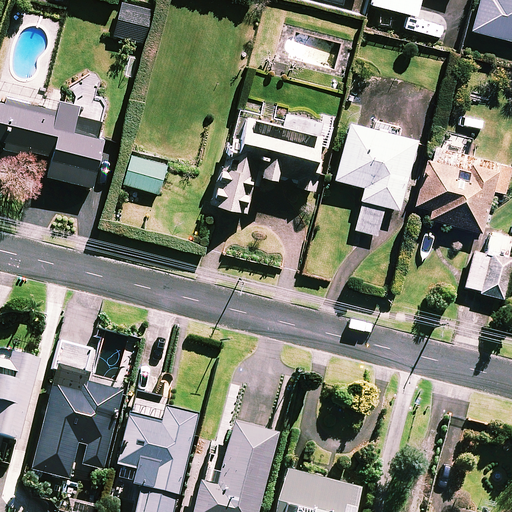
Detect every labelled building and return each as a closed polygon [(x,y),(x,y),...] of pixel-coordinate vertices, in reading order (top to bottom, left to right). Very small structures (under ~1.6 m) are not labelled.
[(368,0),(368,3),(414,14),(417,0),(368,0)] [(511,0),(475,0),(468,29),(511,40),(511,0)] [(149,11),(120,3),(112,34),(141,42),(149,11)] [(75,114),(77,104),(54,99),(51,112),(34,108),(0,100),(0,139),(3,140),(2,144),(48,154),(44,173),(89,184),(100,136),(96,135),(100,119),(75,114)] [(320,130),(238,110),(229,147),(221,145),(208,201),(245,210),(254,173),(278,179),(279,176),(296,180),(295,185),(311,189),(318,161),(313,159),(320,130)] [(395,132),(396,126),(372,120),(371,126),(345,120),(332,177),(362,185),(352,228),(375,234),(382,204),(396,207),(413,136),(395,132)] [(465,154),(469,136),(438,129),(434,147),(427,145),(413,204),(429,207),(427,218),(480,230),(490,190),(504,193),(510,164),(465,154)] [(165,163),(129,153),(121,183),(157,192),(165,163)] [(470,253),(462,287),(476,291),(475,294),(499,300),(509,259),(503,257),(508,238),(488,233),(482,256),(470,253)] [(89,350),(56,342),(26,469),(65,479),(74,442),(83,444),(78,464),(99,469),(118,390),(81,381),(89,350)] [(0,435),(13,438),(32,358),(4,351),(3,350),(2,350),(1,349),(0,348),(0,435)] [(168,511),(192,415),(159,407),(156,422),(124,414),(112,463),(131,468),(127,483),(138,485),(131,511),(168,511)] [(251,511),(271,433),(228,422),(213,485),(197,481),(189,511),(251,511)] [(348,511),(355,486),(280,468),(268,511),(348,511)]
